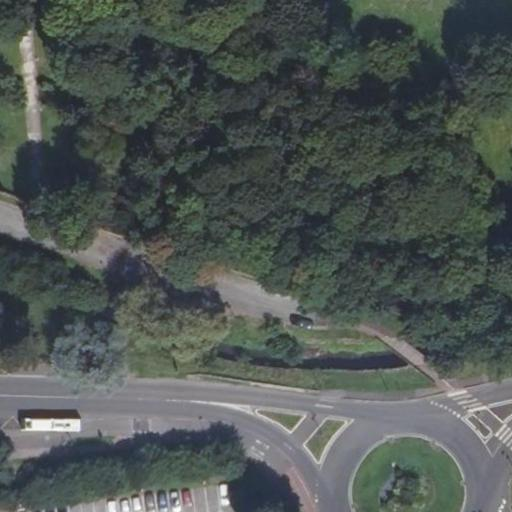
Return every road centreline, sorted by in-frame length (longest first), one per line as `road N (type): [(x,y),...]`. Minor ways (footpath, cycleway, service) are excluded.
road 1 (track): [(387,344),(0,211)]
road 2 (tertiary): [(386,417),(221,396),(0,385)]
road 3 (tertiary): [(0,410),(226,420),(285,448),(329,499)]
